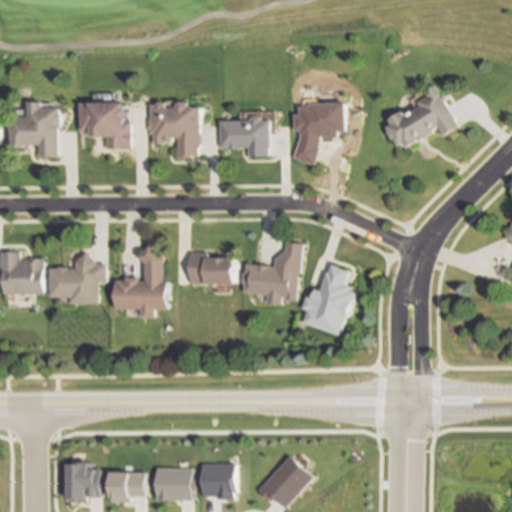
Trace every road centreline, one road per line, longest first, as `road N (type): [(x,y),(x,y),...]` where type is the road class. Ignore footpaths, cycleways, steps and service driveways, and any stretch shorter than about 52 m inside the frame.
road 1 (residential): [(0,206),(298,204),(421,250)]
road 2 (tertiary): [(408,400),(0,401)]
road 3 (residential): [(421,250),(402,286),(397,329),(396,370),(408,400)]
road 4 (residential): [(408,400),(421,250)]
road 5 (residential): [(511,146),(421,250)]
